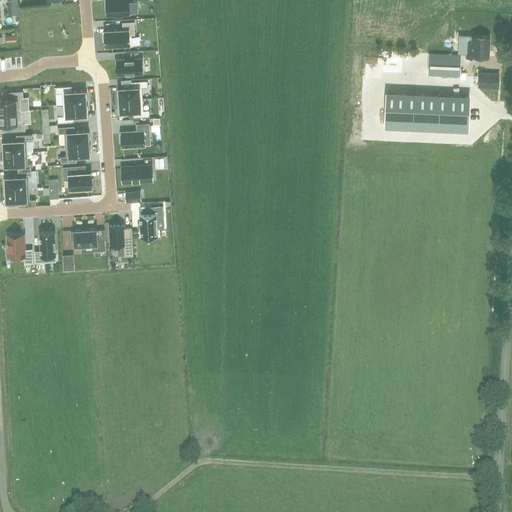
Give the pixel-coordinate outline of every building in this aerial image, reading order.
[(7,0),(9,8),(17,7),(16,0),(7,0)] [(129,13),(128,0),(107,0),(108,14),(129,13)] [(105,32),(103,32),(104,40),(106,40),(106,45),(130,44),(129,35),(135,34),(134,21),(122,22),(123,29),(105,30),(105,32)] [(12,35),(6,36),(6,42),(17,41),(16,35),(15,35),(15,32),(12,33),(12,35)] [(472,36),(472,40),(466,40),(465,57),(472,58),(473,56),(488,57),(489,37),(472,36)] [(459,76),(460,55),(429,54),(428,75),(459,76)] [(118,74),(142,73),(141,58),(117,60),(118,74)] [(499,74),(479,73),(478,87),(498,88),(499,74)] [(118,98),(120,97),(120,100),(143,99),(142,87),(148,87),(148,80),(132,81),(132,87),(119,88),(119,90),(118,90),(118,98)] [(86,100),(87,100),(87,93),(85,93),(85,91),(72,91),(72,85),(56,87),(56,93),(62,93),(63,104),(86,103),(86,100)] [(388,90),(386,127),(467,131),(469,94),(388,90)] [(23,91),(9,92),(9,99),(0,99),(0,111),(20,110),(20,99),(24,98),(23,91)] [(150,116),(150,110),(144,110),(143,99),(120,100),(120,102),(118,103),(119,110),(120,110),(120,112),(133,111),(134,117),(150,116)] [(63,116),(58,116),(58,123),(74,121),(74,115),(87,115),(87,112),(88,112),(88,105),(86,105),(86,103),(63,104),(63,116)] [(21,123),(20,110),(0,111),(0,124),(16,124),(16,130),(27,130),(27,122),(21,123)] [(121,134),(120,134),(120,143),(122,143),(122,147),(143,145),(143,136),(149,135),(148,123),(136,124),(136,131),(121,132),(121,134)] [(66,144),(89,143),(89,140),(90,140),(90,133),(88,133),(88,131),(75,132),(75,126),(58,127),(59,133),(65,133),(66,144)] [(4,143),(2,144),(3,151),(4,151),(4,153),(27,152),(27,141),(33,140),(32,134),(16,135),(17,141),(4,141),(4,143)] [(91,152),(90,145),(89,145),(89,143),(66,144),(66,156),(61,156),(61,163),(77,162),(77,156),(90,155),(89,152),(91,152)] [(4,156),(3,156),(3,163),(5,163),(5,165),(18,165),(18,171),(31,170),(31,163),(28,163),(27,152),(4,153),(4,156)] [(122,166),(123,185),(153,183),(152,164),(122,166)] [(93,178),(92,172),(79,173),(79,166),(63,167),(64,180),(70,180),(70,189),(95,187),(94,177),(93,178)] [(6,179),(4,179),(5,187),(6,187),(6,189),(20,188),(29,188),(29,177),(32,176),(31,170),(18,171),(18,177),(6,177),(6,179)] [(6,192),(5,192),(5,199),(7,199),(7,201),(20,200),(20,206),(36,206),(36,199),(30,199),(29,188),(20,188),(6,189),(6,192)] [(125,190),(126,201),(141,200),(140,189),(125,190)] [(141,213),(139,213),(141,237),(158,236),(157,218),(164,218),(163,205),(151,206),(152,213),(141,213)] [(131,227),(124,227),(123,224),(109,225),(111,245),(125,244),(125,256),(133,255),(131,227)] [(74,232),(72,232),(72,240),(74,240),(75,244),(74,244),(75,245),(76,245),(93,244),(94,251),(106,250),(105,239),(97,239),(97,229),(97,228),(96,228),(89,229),(89,228),(81,229),(82,229),(75,229),(73,229),(74,231),(74,232)] [(40,250),(34,250),(35,262),(46,262),(46,256),(56,255),(55,231),(40,232),(40,250)] [(8,235),(8,248),(7,248),(7,255),(9,255),(9,257),(25,256),(24,234),(8,235)] [(74,270),(73,255),(62,256),(63,271),(74,270)]
